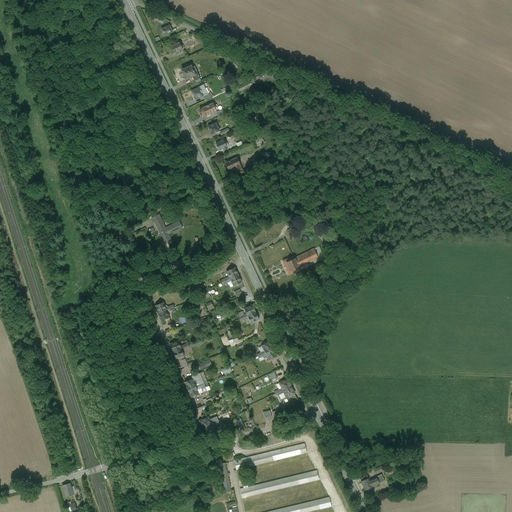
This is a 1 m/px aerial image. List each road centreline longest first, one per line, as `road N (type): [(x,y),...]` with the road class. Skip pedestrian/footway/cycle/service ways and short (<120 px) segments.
road 1 (primary): [(318,414),(126,6)]
road 2 (unclassified): [(511,176),(140,4),(126,6)]
road 3 (residential): [(206,443),(124,239)]
road 4 (unclassified): [(206,443),(0,495)]
